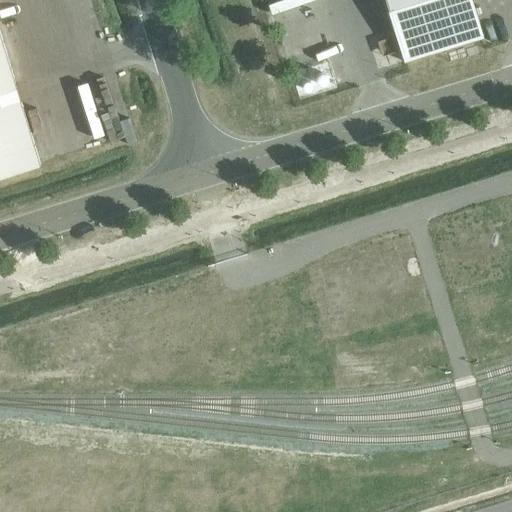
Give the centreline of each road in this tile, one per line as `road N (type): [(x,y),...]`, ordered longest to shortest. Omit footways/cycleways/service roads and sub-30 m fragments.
road 1 (unclassified): [(203,174),(511,79)]
road 2 (unclassified): [(0,236),(203,174)]
road 3 (unclassified): [(203,174),(151,0)]
